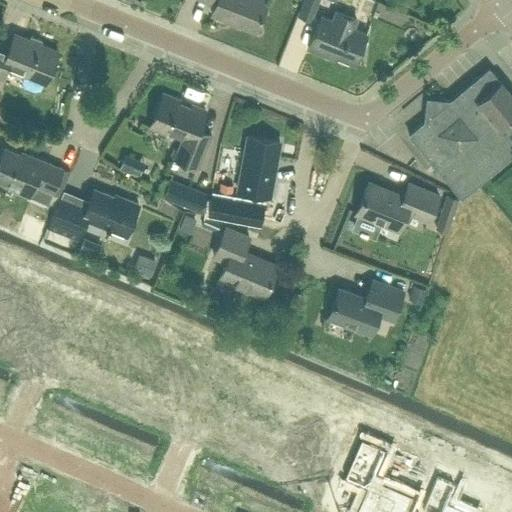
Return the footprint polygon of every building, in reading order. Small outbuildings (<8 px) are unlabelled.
[(255,29),(265,0),(206,0),(214,3),(210,12),(255,29)] [(302,0),(297,14),(309,18),(316,0),(302,0)] [(352,27),(355,18),(334,9),(330,18),(319,14),(306,47),(321,53),(323,50),(354,62),(366,32),(352,27)] [(0,43),(0,77),(1,78),(6,66),(44,82),(57,50),(39,43),(41,39),(31,35),(29,39),(13,32),(7,46),(0,43)] [(429,115),(408,133),(460,196),(511,152),(511,141),(505,134),(511,128),(511,96),(488,67),(443,104),(430,103),(429,115)] [(189,107),(177,102),(179,99),(161,92),(148,126),(165,132),(166,129),(182,135),(177,149),(174,148),(171,156),(196,166),(210,133),(197,128),(205,110),(190,104),(189,107)] [(268,194),(278,140),(247,134),(236,189),(268,194)] [(27,155),(3,146),(0,153),(0,181),(14,187),(13,189),(47,203),(51,192),(52,192),(62,166),(28,153),(27,155)] [(206,192),(169,177),(162,195),(199,210),(206,192)] [(402,195),(367,180),(355,210),(397,228),(404,210),(427,219),(438,194),(408,182),(402,195)] [(93,186),(85,205),(60,195),(47,227),(77,238),(85,218),(125,234),(138,202),(124,196),(123,199),(93,186)] [(446,193),(438,212),(449,216),(457,197),(446,193)] [(211,194),(208,214),(257,223),(261,203),(211,194)] [(216,231),(221,221),(205,214),(200,224),(216,231)] [(262,295),(275,263),(242,249),(248,235),(225,225),(212,254),(226,260),(219,276),(262,295)] [(272,250),(274,241),(250,236),(248,246),(272,250)] [(135,262),(130,272),(147,281),(153,272),(135,262)] [(391,319),(402,289),(371,278),(365,296),(337,286),(326,316),(369,332),(376,313),(391,319)] [(412,284),(408,296),(420,300),(424,288),(412,284)] [(0,318),(0,353),(18,361),(30,333),(43,338),(49,324),(19,312),(14,324),(0,318)] [(66,320),(52,354),(68,361),(60,379),(103,397),(117,362),(77,345),(84,328),(66,320)] [(138,381),(126,410),(163,427),(176,397),(138,381)] [(210,411),(198,440),(238,457),(251,428),(210,411)] [(287,478),(311,488),(318,472),(321,471),(322,471),(332,476),(348,439),(323,429),(317,443),(305,438),(287,478)] [(384,447),(361,436),(343,475),(365,485),(355,507),(365,511),(403,511),(412,494),(380,480),(383,474),(373,470),(384,447)] [(468,511),(469,510),(446,500),(454,481),(435,473),(420,509),(428,511),(468,511)] [(41,511),(52,488),(34,481),(20,511),(41,511)] [(62,511),(70,496),(52,488),(41,511),(62,511)] [(84,511),(88,504),(70,496),(62,511),(84,511)]
